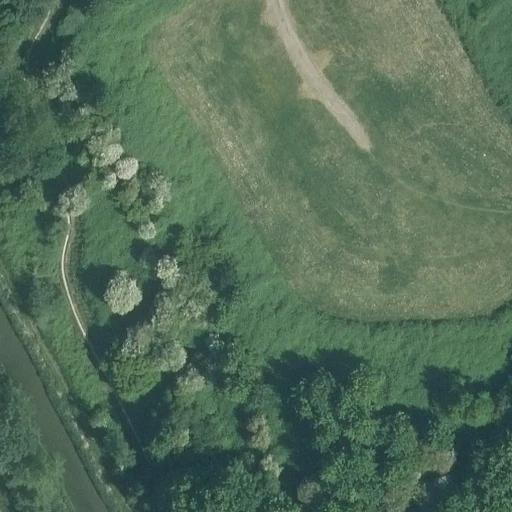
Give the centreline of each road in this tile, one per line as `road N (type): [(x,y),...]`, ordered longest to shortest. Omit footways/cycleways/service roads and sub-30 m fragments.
road 1 (track): [(127,511),(0,261)]
road 2 (track): [(275,0),(289,39),(344,116)]
